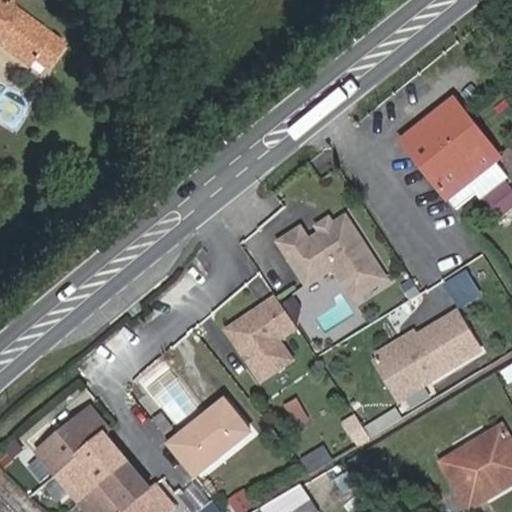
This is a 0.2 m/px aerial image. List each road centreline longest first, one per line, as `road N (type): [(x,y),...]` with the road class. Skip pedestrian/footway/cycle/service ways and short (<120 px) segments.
road 1 (primary): [(0,382),(470,0)]
road 2 (primary): [(422,0),(0,343)]
